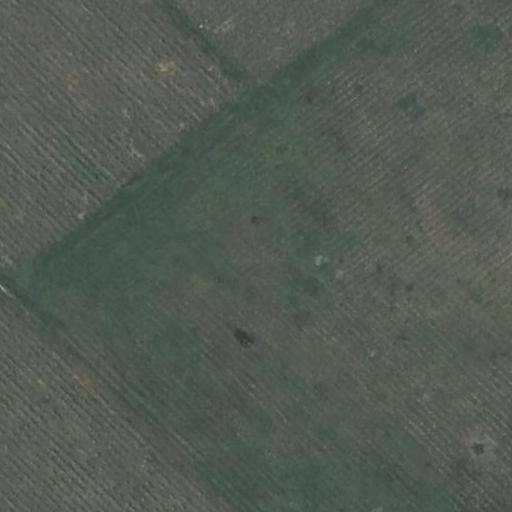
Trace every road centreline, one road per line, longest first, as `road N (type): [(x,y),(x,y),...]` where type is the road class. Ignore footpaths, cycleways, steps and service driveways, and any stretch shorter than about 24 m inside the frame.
road 1 (track): [(248,511),(15,287)]
road 2 (track): [(249,99),(0,299)]
